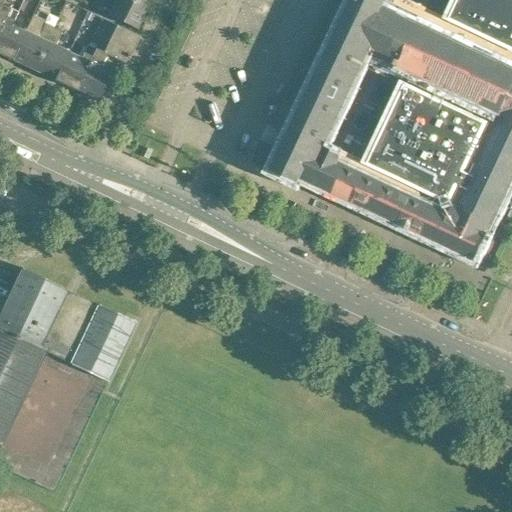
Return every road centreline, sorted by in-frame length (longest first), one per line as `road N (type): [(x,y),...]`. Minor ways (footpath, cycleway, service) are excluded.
road 1 (secondary): [(511,377),(85,175)]
road 2 (residential): [(85,175),(167,0)]
